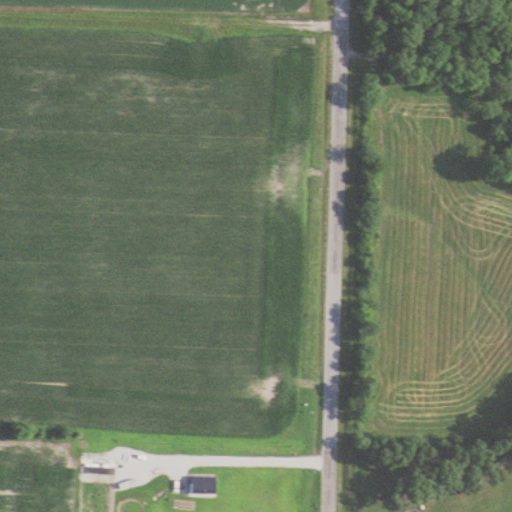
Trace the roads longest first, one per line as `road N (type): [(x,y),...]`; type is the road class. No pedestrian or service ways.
road 1 (tertiary): [(327,511),(338,0)]
road 2 (residential): [(338,22),(0,11)]
